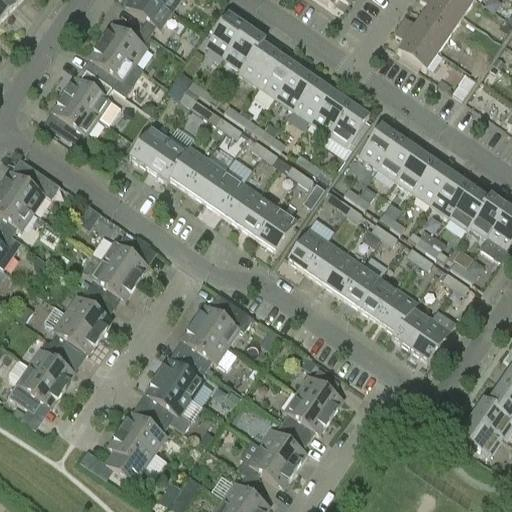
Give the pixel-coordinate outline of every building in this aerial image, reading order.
[(0,0),(0,25),(15,9),(5,0),(0,0)] [(5,0),(15,9),(24,0),(5,0)] [(159,35),(171,17),(145,0),(130,0),(124,11),(145,25),(139,35),(149,41),(155,32),(159,35)] [(145,0),(171,17),(182,0),(145,0)] [(348,8),(353,0),(314,0),(331,11),(338,1),(348,8)] [(462,22),(430,0),(420,0),(418,4),(428,11),(422,20),(450,39),(462,22)] [(430,0),(462,22),(474,4),(468,0),(430,0)] [(224,63),(245,32),(227,19),(205,51),(224,63)] [(405,23),(399,31),(437,57),(450,39),(422,20),(415,30),(405,23)] [(500,33),(507,38),(511,31),(505,26),(500,33)] [(99,47),(134,71),(146,53),(142,50),(149,41),(139,35),(132,44),(111,29),(99,47)] [(437,57),(399,31),(394,39),(404,46),(396,57),(424,76),(437,57)] [(224,63),(241,75),(242,76),(260,48),(261,49),(264,45),(245,32),(224,63)] [(99,47),(87,64),(108,79),(102,88),(112,95),(124,103),(143,77),(134,71),(99,47)] [(238,79),(257,92),(278,61),(261,49),(260,48),(242,76),(241,75),(238,79)] [(296,73),(278,61),(257,92),(275,104),(296,73)] [(497,62),(492,69),(499,73),(504,67),(497,62)] [(62,100),(98,124),(108,131),(120,114),(106,104),(112,95),(102,88),(81,73),(62,100)] [(296,73),(275,104),(292,116),(314,85),(296,73)] [(292,116),(310,128),(332,97),(314,85),(292,116)] [(187,94),(198,101),(203,94),(192,87),(187,94)] [(179,107),(179,106),(184,99),(185,97),(174,89),(173,89),(167,99),(179,107)] [(458,89),(451,99),(460,106),(467,96),(458,89)] [(213,102),(203,94),(198,101),(208,109),(213,102)] [(310,128),(328,141),(349,110),(332,97),(310,128)] [(179,106),(190,113),(195,106),(184,99),(179,106)] [(98,124),(62,100),(50,118),(68,129),(59,141),(81,156),(90,143),(86,141),(98,124)] [(205,113),(195,106),(190,113),(201,120),(205,113)] [(155,111),(150,108),(145,108),(141,113),(149,119),(155,111)] [(328,141),(322,150),(344,166),(369,129),(365,127),(368,122),(349,110),(328,141)] [(223,118),(233,126),(238,119),(228,112),(223,118)] [(212,118),(205,113),(201,120),(208,125),(212,118)] [(212,118),(208,125),(215,130),(220,123),(212,118)] [(249,126),(238,119),(233,126),(244,133),(249,126)] [(230,130),(220,123),(215,130),(225,137),(230,130)] [(241,138),(230,130),(225,137),(236,145),(241,138)] [(358,161),(377,174),(398,143),(379,130),(358,161)] [(128,162),(147,175),(168,144),(150,131),(128,162)] [(258,143),(269,150),(274,143),(263,136),(258,143)] [(284,151),(274,143),(269,150),(280,157),(284,151)] [(398,143),(377,174),(394,186),(416,155),(398,143)] [(147,175),(150,177),(166,188),(169,184),(167,183),(186,156),(185,155),(168,144),(147,175)] [(251,155),(261,162),(266,155),(255,148),(251,155)] [(185,196),(207,164),(188,151),(185,155),(186,156),(167,183),(169,184),(185,196)] [(277,162),(266,155),(261,162),(272,169),(277,162)] [(434,167),(416,155),(394,186),(412,199),(434,167)] [(294,167),(305,175),(309,168),(299,160),(294,167)] [(225,177),(203,208),(221,220),(242,189),(252,175),(234,163),(232,166),(225,177)] [(10,176),(9,177),(0,190),(0,195),(33,218),(45,201),(50,204),(59,191),(19,164),(10,177),(10,176)] [(185,196),(203,208),(225,177),(207,164),(185,196)] [(412,199),(430,211),(451,180),(434,167),(412,199)] [(320,175),(309,168),(305,175),(315,182),(320,175)] [(286,179),(297,186),(301,179),(291,172),(286,179)] [(312,187),(301,179),(297,186),(307,194),(312,187)] [(448,223),(469,192),(451,180),(430,211),(448,223)] [(260,201),(242,189),(221,220),(239,232),(260,201)] [(308,201),(316,206),(324,195),(316,190),(308,201)] [(469,192),(448,223),(466,236),(469,232),(468,232),(487,204),(486,203),(469,192)] [(343,201),(353,208),(358,201),(348,194),(343,201)] [(33,218),(0,195),(0,235),(10,242),(17,233),(21,236),(33,218)] [(486,244),(508,212),(489,200),(486,203),(487,204),(468,232),(469,232),(486,244)] [(257,245),(278,213),(260,201),(239,232),(257,245)] [(369,209),(358,201),(353,208),(364,216),(369,209)] [(335,213),(345,220),(350,213),(340,206),(335,213)] [(87,212),(78,227),(88,234),(97,218),(87,212)] [(511,245),(511,215),(508,212),(486,244),(478,255),(500,270),(508,259),(505,256),(511,245)] [(297,226),(278,213),(257,245),(275,257),(297,226)] [(361,220),(350,213),(345,220),(356,227),(361,220)] [(378,225),(389,233),(394,226),(383,219),(378,225)] [(404,233),(394,226),(389,233),(399,240),(404,233)] [(370,237),(381,244),(386,237),(375,230),(370,237)] [(287,265),(305,278),(327,247),(308,234),(287,265)] [(10,242),(0,235),(0,274),(2,276),(20,249),(10,242)] [(411,238),(407,245),(414,250),(424,257),(429,250),(434,243),(424,236),(419,243),(411,238)] [(386,237),(381,244),(391,251),(396,245),(386,237)] [(113,247),(101,265),(136,289),(148,272),(127,257),(133,248),(123,241),(117,250),(113,247)] [(345,259),(327,247),(305,278),(323,290),(345,259)] [(429,250),(424,257),(435,264),(442,269),(447,262),(440,257),(429,250)] [(406,261),(416,269),(421,262),(411,255),(406,261)] [(323,290),(341,303),(362,271),(345,259),(323,290)] [(421,262),(416,269),(427,276),(432,269),(421,262)] [(93,285),(86,294),(114,313),(120,304),(124,307),(136,289),(101,265),(89,283),(93,285)] [(449,274),(460,282),(465,275),(454,267),(449,274)] [(380,283),(362,271),(341,303),(359,315),(380,283)] [(475,282),(465,275),(460,282),(471,289),(475,282)] [(441,286),(452,293),(457,286),(446,279),(441,286)] [(359,315),(376,327),(398,296),(380,283),(359,315)] [(457,286),(452,293),(462,300),(467,293),(457,286)] [(76,301),(64,318),(99,343),(111,325),(107,322),(114,313),(86,294),(80,304),(76,301)] [(417,309),(398,296),(376,327),(393,339),(394,339),(413,312),(414,313),(417,309)] [(204,310),(192,328),(227,352),(239,335),(243,338),(253,324),(217,300),(208,313),(204,310)] [(99,343),(64,318),(54,311),(44,326),(44,331),(56,339),(50,348),(60,355),(66,345),(87,360),(99,343)] [(394,339),(393,339),(390,342),(409,355),(431,324),(414,313),(413,312),(394,339)] [(436,316),(431,324),(409,355),(428,368),(455,329),(436,316)] [(215,370),(227,352),(192,328),(180,345),(202,360),(195,369),(205,376),(211,367),(215,370)] [(39,354),(27,372),(63,396),(75,378),(53,364),(60,355),(50,348),(43,357),(39,354)] [(306,362),(301,371),(310,377),(315,368),(306,362)] [(63,396),(27,372),(17,364),(8,378),(8,385),(19,392),(13,401),(23,408),(29,399),(51,414),(63,396)] [(167,364),(155,381),(191,405),(199,411),(211,393),(203,388),(199,385),(205,376),(195,369),(189,378),(167,364)] [(511,373),(510,372),(498,390),(511,399),(511,373)] [(295,399),(331,423),(343,405),(332,398),(338,389),(318,374),(311,384),(307,381),(295,399)] [(180,420),(191,405),(155,381),(143,399),(165,413),(159,423),(168,429),(183,439),(191,427),(180,420)] [(511,399),(498,390),(486,407),(485,408),(511,426),(511,399)] [(225,409),(232,415),(240,404),(233,399),(225,409)] [(287,419),(281,428),(308,447),(314,438),(318,441),(331,423),(295,399),(283,416),(287,419)] [(511,426),(485,408),(486,407),(482,404),(470,423),(501,444),(511,428),(511,426)] [(168,429),(159,423),(152,432),(131,417),(119,435),(154,459),(166,441),(162,439),(168,429)] [(488,463),(501,444),(470,423),(457,441),(488,463)] [(271,434),(259,452),(294,476),(306,459),(302,456),(308,447),(281,428),(275,437),(271,434)] [(144,473),(154,459),(119,435),(107,452),(113,457),(104,470),(146,498),(152,491),(152,486),(150,481),(149,478),(146,474),(144,473)] [(236,476),(244,481),(254,488),(261,479),(282,494),(294,476),(259,452),(251,446),(239,464),(242,466),(236,476)] [(222,505),(231,511),(269,511),(248,497),(254,488),(244,481),(238,491),(234,488),(222,505)] [(157,493),(151,501),(167,511),(179,496),(171,490),(165,498),(157,493)]
